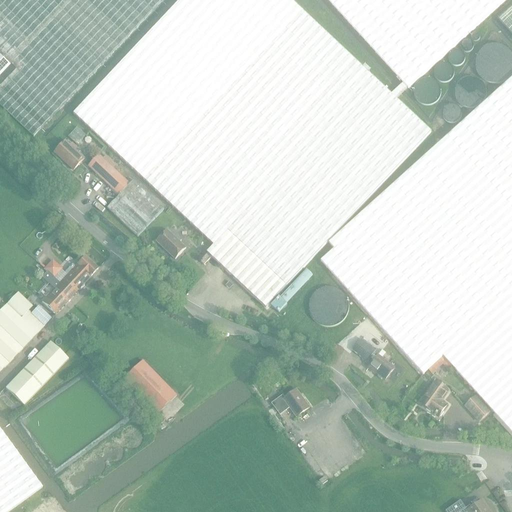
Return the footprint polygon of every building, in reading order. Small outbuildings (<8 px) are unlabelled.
[(0,0),(0,53),(6,60),(17,70),(0,87),(0,105),(10,115),(34,137),(41,130),(73,95),(93,75),(122,44),(141,24),(163,0),(0,0)] [(182,0),(74,114),(214,246),(227,232),(286,288),(431,134),(289,0),(182,0)] [(328,0),(410,90),(508,0),(328,0)] [(511,9),(500,21),(511,34),(511,9)] [(0,87),(17,70),(6,60),(5,61),(0,55),(0,87)] [(511,78),(329,244),(334,250),(321,262),(422,375),(443,357),(511,433),(511,78)] [(77,128),(68,137),(77,145),(86,136),(77,128)] [(73,171),(85,159),(75,150),(77,149),(72,144),(70,146),(66,142),(55,153),(64,161),(65,160),(69,164),(68,165),(73,171)] [(164,210),(134,181),(130,185),(117,172),(113,169),(99,155),(88,167),(119,197),(107,209),(137,238),(164,210)] [(175,260),(185,249),(179,243),(181,241),(175,236),(173,237),(167,231),(156,242),(175,260)] [(266,308),(286,288),(227,232),(214,246),(207,253),(208,253),(212,257),(266,308)] [(208,253),(200,261),(204,265),(212,257),(208,253)] [(65,278),(78,291),(80,291),(84,286),(84,285),(98,270),(84,258),(75,267),(72,265),(63,275),(65,278)] [(44,269),(53,277),(60,269),(52,261),(44,269)] [(56,315),(78,291),(65,278),(42,303),(56,315)] [(28,311),(33,307),(18,293),(0,311),(0,373),(45,327),(44,326),(31,314),(28,311)] [(271,307),(278,314),(286,305),(279,298),(271,307)] [(38,306),(31,314),(44,326),(51,319),(38,306)] [(351,352),(352,352),(369,366),(367,369),(373,374),(374,373),(385,381),(394,369),(381,360),(385,354),(382,351),(381,353),(377,350),(376,352),(360,340),(351,352)] [(49,343),(4,389),(23,406),(68,360),(49,343)] [(159,413),(177,396),(143,362),(126,379),(159,413)] [(442,398),(448,391),(436,383),(431,390),(430,390),(419,405),(432,414),(432,413),(439,418),(444,411),(437,407),(443,399),(442,398)] [(297,391),(286,399),(283,395),(272,404),(280,415),(290,408),(297,418),(310,408),(297,391)] [(491,412),(477,395),(464,406),(479,423),(491,412)] [(0,511),(8,511),(38,491),(42,488),(0,430),(0,511)] [(325,476),(319,480),(323,485),(329,481),(325,476)] [(58,511),(42,488),(38,491),(8,511),(58,511)] [(466,509),(463,511),(462,511),(489,511),(482,501),(472,509),(470,507),(466,509)] [(461,502),(446,511),(462,511),(463,511),(466,509),(461,502)]
